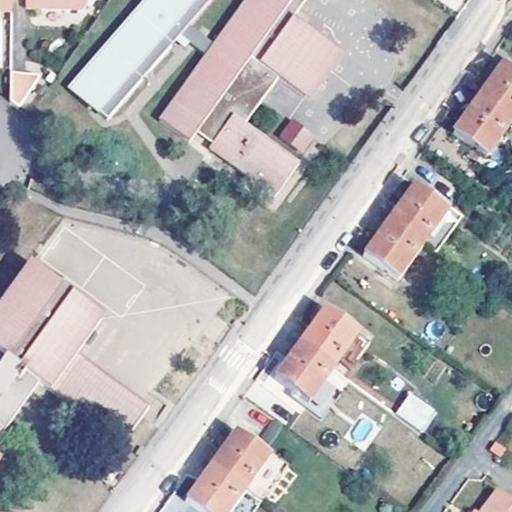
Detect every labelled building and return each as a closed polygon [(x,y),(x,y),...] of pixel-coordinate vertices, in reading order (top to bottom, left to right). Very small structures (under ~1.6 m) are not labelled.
[(0,0),(0,15),(15,16),(15,0),(0,0)] [(86,15),(96,0),(31,0),(30,12),(86,15)] [(149,0),(71,91),(108,121),(181,37),(188,29),(213,0),(149,0)] [(247,0),(214,47),(207,56),(160,121),(190,142),(197,132),(214,145),(211,149),(276,198),(300,166),(245,126),(278,79),(304,98),(336,55),(291,22),(307,0),(247,0)] [(207,56),(214,47),(188,29),(181,37),(207,56)] [(511,57),(479,102),(511,126),(511,57)] [(10,104),(19,110),(40,78),(11,77),(10,104)] [(511,126),(479,102),(455,135),(474,148),(470,155),(498,173),(505,172),(511,162),(511,139),(505,135),(511,126)] [(277,136),(303,153),(316,135),(290,117),(277,136)] [(55,138),(46,131),(32,149),(42,156),(55,138)] [(414,190),(389,225),(422,249),(436,259),(463,222),(440,205),(438,208),(414,190)] [(422,249),(389,225),(365,257),(398,282),(422,249)] [(0,458),(1,457),(0,455),(0,434),(39,382),(123,444),(150,408),(76,355),(104,317),(31,264),(0,306),(0,458)] [(301,346),(333,370),(342,358),(351,365),(368,342),(327,311),(301,346)] [(333,370),(301,346),(277,379),(310,403),(333,370)] [(394,414),(423,433),(438,410),(409,391),(394,414)] [(244,493),(261,505),(289,466),(264,446),(259,452),(236,434),(211,469),(244,493)] [(230,511),(244,493),(211,469),(187,501),(201,511),(230,511)] [(511,511),(494,499),(484,511),(511,511)]
